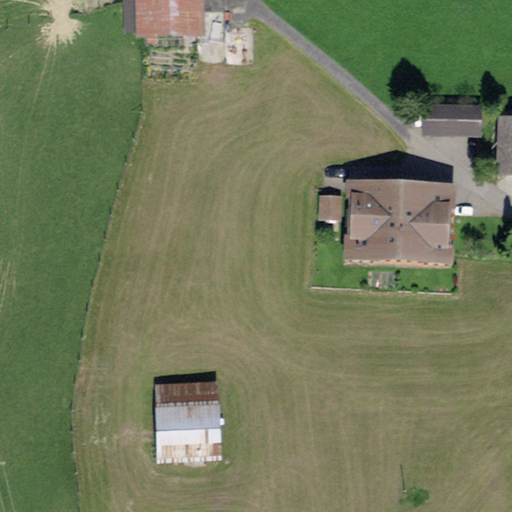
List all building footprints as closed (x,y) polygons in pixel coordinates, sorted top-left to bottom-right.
[(126,0),(127,32),(137,31),(136,0),(126,0)] [(197,33),(196,0),(143,0),(145,34),(197,33)] [(480,109),(425,107),(424,134),(479,136),(480,109)] [(321,193),(321,218),(350,219),(351,194),(321,193)] [(383,212),(390,213),(391,194),(357,193),(355,253),(388,254),(390,223),(381,222),(381,217),(383,212)] [(445,196),(391,194),(390,213),(383,212),(381,217),(381,222),(390,223),(388,254),(442,256),(445,196)] [(160,388),(163,458),(215,456),(212,386),(160,388)]
